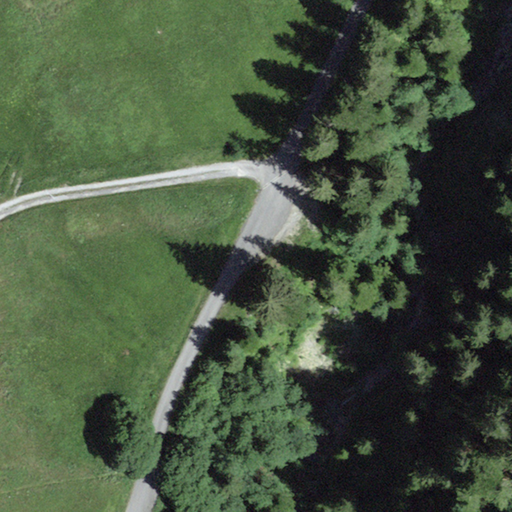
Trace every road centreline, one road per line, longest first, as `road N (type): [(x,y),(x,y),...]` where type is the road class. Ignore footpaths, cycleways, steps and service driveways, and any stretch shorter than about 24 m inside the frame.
road 1 (unclassified): [(365,0),(172,387),(133,511)]
road 2 (track): [(0,211),(74,188),(227,169),(280,173)]
